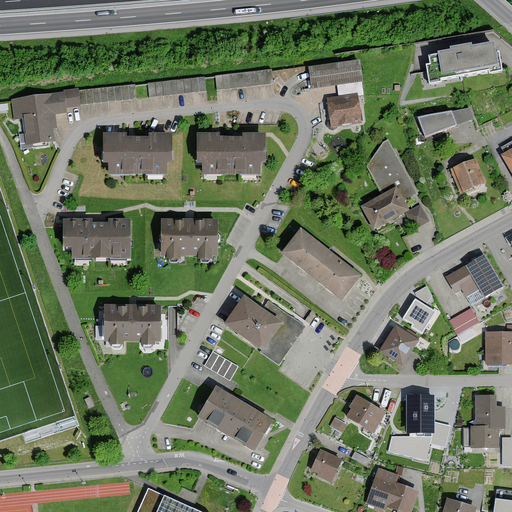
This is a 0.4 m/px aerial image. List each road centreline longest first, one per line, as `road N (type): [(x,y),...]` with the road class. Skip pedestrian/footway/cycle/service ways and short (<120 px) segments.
road 1 (residential): [(33,218),(70,138),(90,121),(280,102),(299,112),(307,132),(132,463)]
road 2 (motorway): [(0,25),(303,0)]
road 3 (unclassified): [(33,218),(132,463)]
road 4 (tertiary): [(511,218),(403,283),(340,374)]
road 5 (residential): [(340,374),(511,381)]
road 6 (unclassified): [(132,463),(200,460),(275,494)]
road 7 (tertiary): [(340,374),(275,494)]
road 8 (unclassified): [(0,478),(132,463)]
